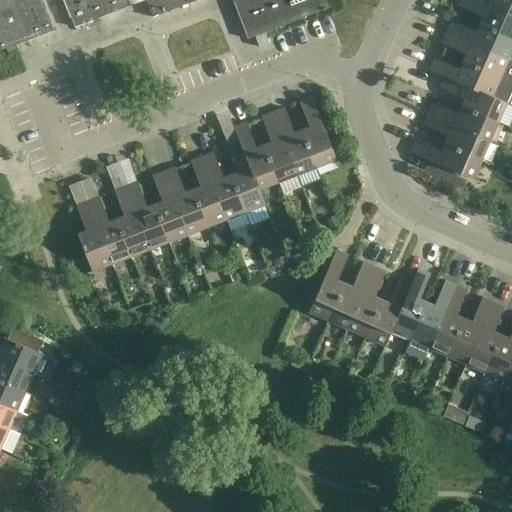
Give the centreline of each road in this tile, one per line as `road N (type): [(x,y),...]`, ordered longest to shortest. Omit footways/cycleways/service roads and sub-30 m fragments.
road 1 (residential): [(34,79),(63,153),(319,57),(363,79)]
road 2 (residential): [(511,254),(404,200),(365,123),(363,79)]
